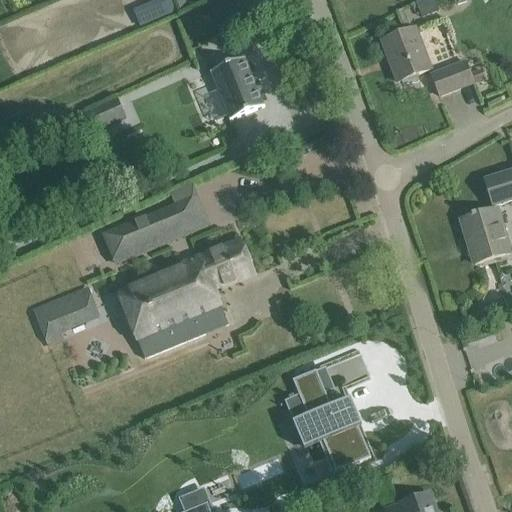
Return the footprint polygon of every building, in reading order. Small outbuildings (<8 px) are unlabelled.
[(190,6),(187,0),(176,0),(181,10),(190,6)] [(398,82),(398,83),(431,71),(415,30),(383,42),(389,59),(393,57),(402,81),(398,82)] [(245,60),(213,73),(231,119),(263,106),(245,60)] [(482,70),(470,75),(466,63),(432,76),(440,97),(486,80),(482,70)] [(118,100),(85,114),(93,133),(126,119),(118,100)] [(511,203),(511,171),(485,180),(494,209),(511,203)] [(175,208),(107,236),(116,258),(184,230),(175,208)] [(497,211),(477,217),(476,215),(472,216),(472,218),(462,222),(475,266),(511,255),(497,211)] [(119,297),(144,360),(145,360),(209,334),(228,326),(214,292),(254,276),(241,242),(222,249),(199,259),(201,263),(119,297)] [(310,373),(285,385),(301,419),(290,425),(300,447),(317,440),(331,471),(366,455),(348,419),(344,421),(336,406),(328,410),(310,373)] [(436,511),(430,495),(385,511),(436,511)]
